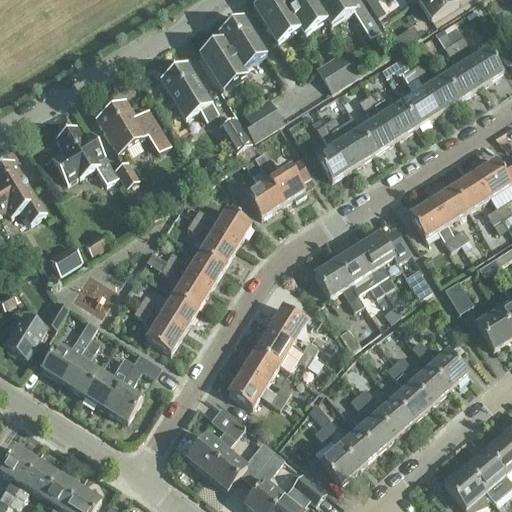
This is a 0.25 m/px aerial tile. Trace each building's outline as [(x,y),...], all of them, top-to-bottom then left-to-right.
[(280,3),(278,0),(271,0),(252,12),(276,50),(300,35),(280,3)] [(309,0),(285,0),(280,3),(278,0),(280,3),(300,35),(304,42),(326,28),(327,27),(309,0)] [(309,0),(327,27),(326,28),(330,33),(352,19),(369,45),(380,38),(356,0),(309,0)] [(453,0),(423,0),(417,4),(431,25),(458,8),(453,0)] [(375,1),(367,6),(379,23),(386,18),(375,1)] [(223,45),(242,76),(266,61),(242,24),(218,39),(222,45),(223,45)] [(399,57),(420,44),(412,32),(392,45),(399,57)] [(481,92),(453,48),(444,34),(436,40),(451,63),(457,73),(444,82),(460,106),(481,92)] [(453,48),(481,92),(502,79),(487,55),(476,61),(463,42),(453,48)] [(246,82),(242,76),(223,45),(222,45),(199,60),(222,97),(246,82)] [(323,87),(348,71),(340,59),(315,75),(323,87)] [(348,71),(323,87),(331,99),(360,81),(352,68),(348,71)] [(421,68),(411,74),(418,85),(427,79),(421,68)] [(218,119),(187,69),(160,85),(186,125),(200,116),(206,127),(218,119)] [(408,90),(418,85),(411,74),(402,80),(408,90)] [(460,106),(444,82),(423,95),(438,120),(460,106)] [(378,95),(367,102),(374,112),(384,106),(378,95)] [(438,120),(423,95),(402,109),(417,133),(438,120)] [(367,102),(359,107),(372,128),(359,136),(374,160),(396,147),(380,122),(374,112),(367,102)] [(250,132),(275,117),(268,105),(243,120),(250,132)] [(135,123),(125,107),(95,125),(118,161),(147,143),(158,160),(170,152),(147,115),(135,123)] [(417,133),(402,109),(380,122),(396,147),(417,133)] [(275,117),(250,132),(245,135),(253,148),(283,130),(275,117)] [(321,122),(338,150),(353,174),(374,160),(359,136),(348,143),(336,122),(333,124),(329,117),(321,122)] [(338,150),(321,122),(312,127),(317,134),(330,155),(316,163),(332,187),(353,174),(338,150)] [(236,160),(251,150),(235,123),(219,133),(236,160)] [(107,193),(119,185),(90,139),(82,144),(75,134),(55,147),(62,158),(51,165),(67,191),(78,184),(80,186),(96,176),(107,193)] [(260,158),(252,163),(254,166),(267,186),(283,211),(304,198),(299,190),(310,183),(299,166),(277,180),(265,159),(269,156),(263,148),(256,152),(260,158)] [(254,166),(252,163),(242,170),(244,173),(246,171),(259,191),(246,199),(237,206),(248,218),(255,214),(261,224),(283,211),(254,166)] [(474,180),(489,204),(511,190),(496,166),(474,180)] [(0,220),(8,215),(13,222),(24,215),(32,229),(47,219),(15,167),(0,175),(0,220)] [(127,195),(140,187),(128,169),(115,177),(127,195)] [(489,204),(474,180),(453,193),(468,217),(489,204)] [(468,217),(453,193),(431,206),(446,231),(448,230),(468,217)] [(431,206),(410,220),(425,244),(438,236),(451,257),(459,251),(452,240),(454,239),(448,230),(446,231),(431,206)] [(495,213),(502,224),(511,217),(506,207),(495,213)] [(494,230),(502,224),(495,213),(487,219),(494,230)] [(199,215),(193,224),(204,230),(210,221),(199,215)] [(213,237),(237,252),(250,231),(226,216),(213,237)] [(198,239),(204,230),(193,224),(188,233),(198,239)] [(502,226),(494,231),(499,239),(507,234),(502,226)] [(454,239),(452,240),(459,251),(461,250),(463,254),(472,248),(470,245),(463,234),(454,239)] [(237,252),(213,237),(199,259),(223,274),(237,252)] [(380,240),(357,254),(372,278),(378,287),(384,296),(394,291),(382,271),(393,264),(396,269),(409,261),(395,237),(383,245),(380,240)] [(113,248),(106,238),(85,252),(92,262),(113,248)] [(73,251),(50,265),(61,282),(83,268),(73,251)] [(511,264),(511,253),(496,263),(501,271),(511,264)] [(384,296),(378,287),(357,254),(336,267),(358,301),(370,293),(375,302),(384,296)] [(167,266),(177,273),(183,264),(172,257),(167,266)] [(177,273),(167,266),(153,258),(148,267),(171,282),(177,273)] [(223,274),(199,259),(186,280),(210,295),(223,274)] [(484,282),(501,271),(496,263),(479,274),(484,282)] [(358,301),(336,267),(314,280),(330,305),(342,297),(354,317),(364,310),(358,301)] [(420,306),(432,297),(419,275),(406,284),(420,306)] [(210,295),(186,280),(173,302),(197,317),(210,295)] [(460,320),(474,311),(459,287),(445,295),(460,320)] [(499,316),(511,336),(511,291),(504,296),(511,308),(499,316)] [(0,308),(5,316),(18,308),(11,298),(0,304),(0,308)] [(140,309),(150,316),(156,306),(146,300),(140,309)] [(197,317),(173,302),(159,323),(183,338),(197,317)] [(57,335),(69,315),(58,308),(45,329),(57,335)] [(150,316),(140,309),(134,319),(144,325),(150,316)] [(394,312),(384,320),(391,329),(401,321),(394,312)] [(283,313),(269,334),(313,363),(319,353),(309,347),(317,334),(307,328),(283,313)] [(494,356),(511,344),(511,336),(499,316),(478,329),(494,356)] [(27,366),(46,336),(24,322),(5,352),(27,366)] [(183,338),(159,323),(146,345),(170,360),(183,338)] [(63,389),(91,344),(98,333),(88,327),(68,358),(56,351),(41,375),(63,389)] [(352,358),(361,352),(349,333),(340,340),(352,358)] [(323,369),(313,363),(269,334),(255,355),(280,371),(288,358),(318,378),(323,369)] [(85,402),(100,378),(87,370),(100,350),(91,344),(63,389),(85,402)] [(422,364),(430,357),(420,346),(412,353),(422,364)] [(280,371),(255,355),(242,376),(266,392),(280,371)] [(430,373),(450,395),(468,379),(448,357),(430,373)] [(134,371),(106,416),(127,429),(142,404),(130,397),(143,376),(156,385),(162,374),(140,360),(134,370),(134,371)] [(395,368),(404,379),(412,373),(402,362),(395,368)] [(134,371),(134,370),(133,371),(124,365),(111,385),(100,378),(85,402),(106,416),(134,371)] [(394,404),(413,427),(432,411),(412,388),(404,379),(395,368),(386,375),(404,395),(394,404)] [(432,411),(450,395),(430,373),(412,388),(432,411)] [(276,398),(266,392),(242,376),(228,399),(252,414),(260,401),(289,420),(294,412),(285,407),(286,405),(276,398)] [(276,398),(286,405),(292,396),(282,389),(276,398)] [(358,400),(368,411),(376,404),(366,393),(358,400)] [(360,418),(368,411),(358,400),(350,406),(360,418)] [(375,420),(395,443),(413,427),(394,404),(375,420)] [(339,451),(359,474),(377,459),(357,436),(347,445),(330,426),(331,425),(316,409),(309,418),(322,432),(331,443),(339,451)] [(186,464),(207,481),(227,457),(226,457),(244,434),(220,414),(210,427),(224,438),(215,448),(206,440),(186,464)] [(357,436),(377,459),(395,443),(375,420),(357,436)] [(324,449),(331,443),(322,432),(315,438),(324,449)] [(511,475),(511,447),(505,440),(485,457),(506,481),(511,475)] [(227,457),(207,481),(228,498),(240,483),(248,489),(274,458),(263,448),(244,471),(227,457)] [(340,491),(359,474),(339,451),(320,468),(340,491)] [(0,511),(8,511),(9,510),(37,466),(15,452),(1,477),(13,484),(6,495),(0,504),(0,511)] [(506,481),(485,457),(465,474),(486,498),(506,481)] [(274,458),(248,489),(257,497),(245,511),(277,511),(285,504),(267,489),(285,467),(274,458)] [(37,466),(9,510),(11,511),(21,511),(32,496),(43,504),(59,480),(37,466)] [(486,498),(465,474),(445,490),(463,511),(479,511),(488,508),(484,499),(486,498)] [(59,480),(43,504),(55,511),(54,511),(68,511),(80,493),(59,480)] [(293,494),(285,504),(277,511),(306,511),(310,508),(315,511),(316,511),(326,500),(302,480),(292,493),(293,494)] [(80,493),(68,511),(98,511),(102,507),(80,493)]
